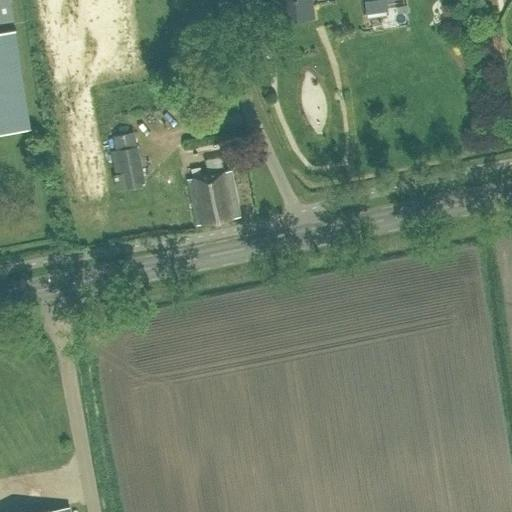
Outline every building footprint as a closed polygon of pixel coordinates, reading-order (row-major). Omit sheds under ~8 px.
[(0,0),(0,22),(14,20),(11,0),(0,0)] [(278,0),(281,22),(313,17),(310,0),(278,0)] [(367,18),(388,15),(386,0),(377,0),(364,2),(367,18)] [(396,8),(398,21),(409,19),(407,6),(396,8)] [(14,30),(0,32),(0,132),(29,128),(14,30)] [(113,175),(116,191),(146,185),(137,146),(115,150),(120,174),(113,175)] [(197,225),(240,217),(231,171),(187,179),(197,225)]
